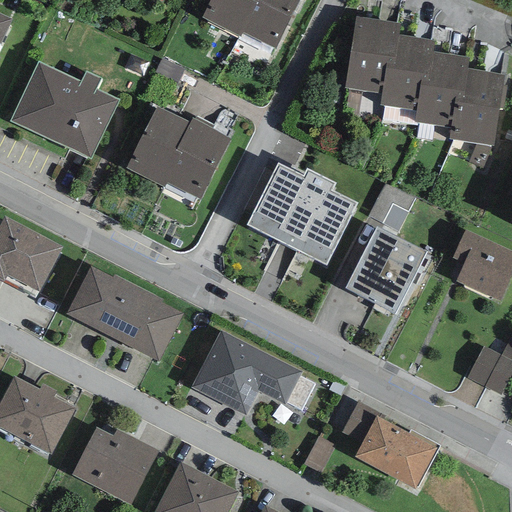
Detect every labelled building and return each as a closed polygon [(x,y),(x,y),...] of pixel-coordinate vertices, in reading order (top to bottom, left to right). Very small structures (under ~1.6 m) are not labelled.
[(299,0),(213,0),(203,23),(274,55),(299,0)] [(0,48),(11,26),(0,20),(0,48)] [(398,27),(355,21),(345,91),(381,96),(379,110),(416,115),(414,127),(450,132),(448,143),(492,149),(501,81),(467,76),(469,65),(433,60),(435,48),(396,43),(398,27)] [(80,85),(39,66),(10,127),(89,165),(118,106),(96,96),(102,84),(85,76),(80,85)] [(191,129),(157,112),(128,170),(197,205),(228,143),(193,125),(191,129)] [(303,184),(278,171),(247,233),(325,272),(355,212),(330,199),(333,191),(306,178),(303,184)] [(63,256),(4,226),(0,234),(0,288),(3,290),(7,284),(40,301),(63,256)] [(427,259),(377,233),(345,294),(396,320),(427,259)] [(511,254),(467,233),(453,260),(465,266),(456,286),(499,307),(511,279),(511,254)] [(181,321),(161,311),(164,306),(115,281),(113,285),(90,273),(66,320),(158,367),(181,321)] [(301,375),(220,334),(191,391),(245,419),(257,395),(284,409),(301,375)] [(501,358),(485,350),(470,379),(503,397),(511,378),(511,344),(509,343),(501,358)] [(74,412),(14,380),(0,406),(0,431),(50,458),(74,412)] [(437,451),(376,421),(356,461),(416,492),(437,451)] [(112,439),(96,431),(72,479),(130,509),(159,454),(116,432),(112,439)] [(307,471),(324,479),(336,451),(320,444),(307,471)] [(228,511),(237,495),(180,466),(156,511),(228,511)]
